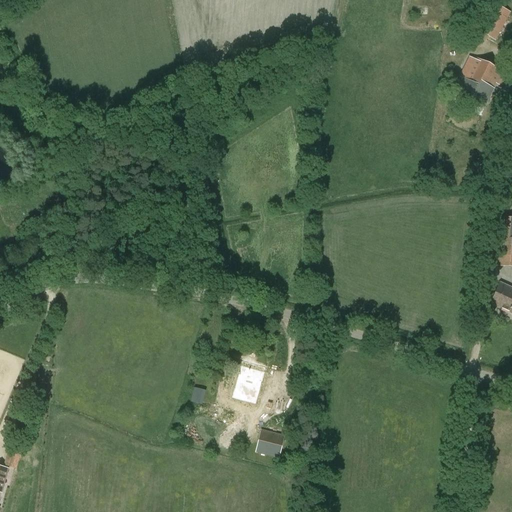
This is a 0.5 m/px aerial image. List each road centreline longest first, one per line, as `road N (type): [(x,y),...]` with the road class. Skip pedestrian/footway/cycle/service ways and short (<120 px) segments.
road 1 (unclassified): [(470,371),(226,300),(57,279),(0,307)]
road 2 (unclassified): [(458,511),(470,371)]
